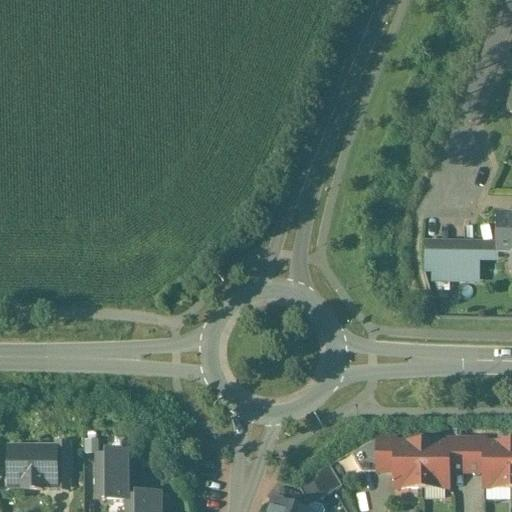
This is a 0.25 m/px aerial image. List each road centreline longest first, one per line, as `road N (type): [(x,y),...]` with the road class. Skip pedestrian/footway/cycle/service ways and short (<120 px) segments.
road 1 (tertiary): [(274,294),(295,213),(377,0)]
road 2 (secondary): [(214,357),(0,359)]
road 3 (residential): [(511,3),(434,199)]
road 4 (secondary): [(511,363),(333,358)]
